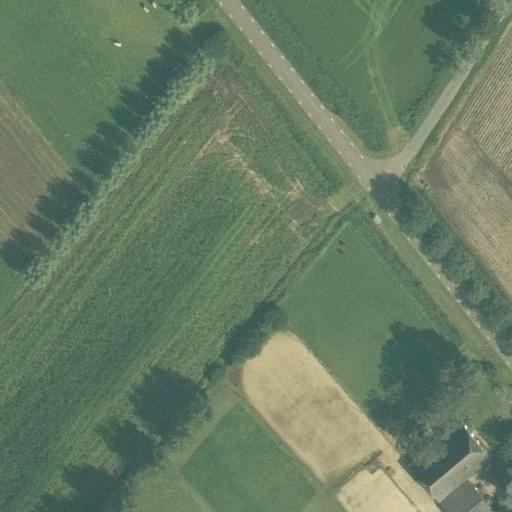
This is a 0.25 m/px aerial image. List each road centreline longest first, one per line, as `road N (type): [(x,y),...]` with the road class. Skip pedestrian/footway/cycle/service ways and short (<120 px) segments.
road 1 (unclassified): [(380,203),(219,0)]
road 2 (unclassified): [(380,203),(509,0)]
road 3 (unclassified): [(511,367),(380,203)]
